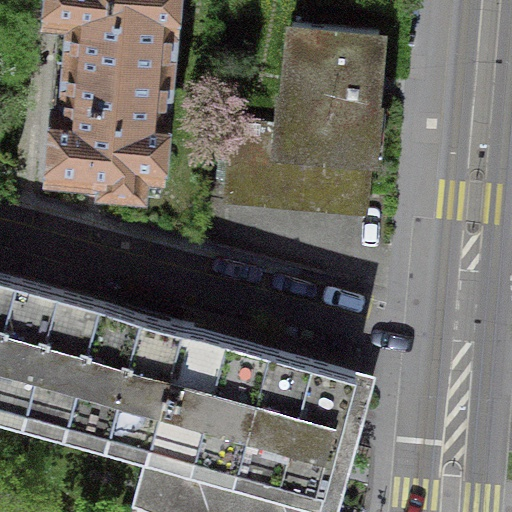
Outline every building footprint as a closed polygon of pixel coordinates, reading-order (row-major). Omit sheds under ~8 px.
[(70,51),(164,60),(168,13),(170,13),(170,0),(50,0),(50,8),(62,10),(75,11),(70,51)] [(380,28),(291,20),(285,93),(282,93),(279,123),(232,118),(226,181),(279,186),(278,195),(366,203),(376,101),(373,101),(374,86),(380,28)] [(160,107),(164,60),(70,51),(66,104),(57,103),(52,164),(96,168),(106,169),(105,178),(137,181),(139,160),(156,161),(161,107),(160,107)] [(0,394),(25,401),(57,284),(44,281),(0,268),(0,394)] [(169,315),(57,284),(25,401),(150,435),(182,319),(169,315)] [(356,366),(182,319),(150,435),(132,502),(167,511),(285,511),(291,490),(320,498),(338,432),(356,366)]
